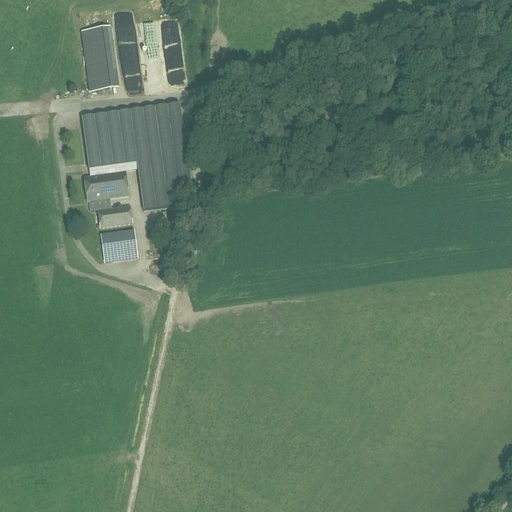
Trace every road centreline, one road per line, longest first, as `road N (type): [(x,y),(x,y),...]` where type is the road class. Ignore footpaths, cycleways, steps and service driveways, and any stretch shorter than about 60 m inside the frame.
road 1 (track): [(129,511),(198,186),(187,94)]
road 2 (unclassified): [(180,95),(484,0)]
road 3 (track): [(511,144),(403,158),(393,145),(385,86)]
road 4 (track): [(365,36),(381,80),(394,84),(511,44)]
road 5 (track): [(0,110),(180,95)]
